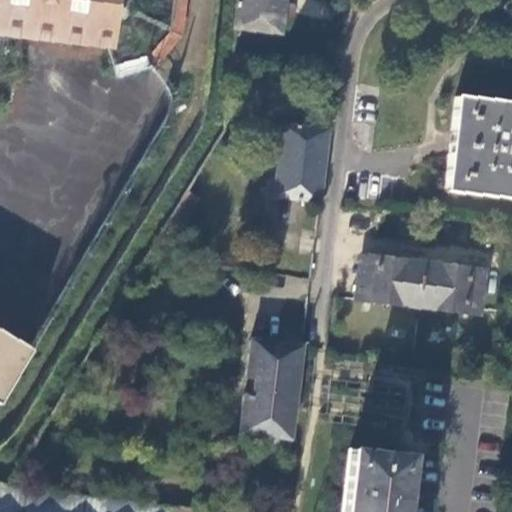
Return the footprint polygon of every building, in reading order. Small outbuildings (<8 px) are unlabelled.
[(0,0),(0,393),(26,349),(0,333),(0,33),(22,37),(107,47),(115,77),(150,66),(177,36),(182,0),(0,0)] [(286,0),(237,0),(234,30),(282,36),(286,0)] [(443,193),(511,200),(511,102),(454,96),(443,193)] [(319,200),(328,129),(281,124),(273,197),(319,203),(319,200)] [(197,198),(183,190),(144,255),(157,263),(162,256),(197,198)] [(435,246),(433,258),(473,262),(474,250),(435,246)] [(355,299),(478,314),(483,271),(360,256),(355,299)] [(288,450),(301,345),(303,333),(283,331),(282,343),(249,339),(244,376),(253,377),(250,396),(242,395),(237,433),(271,437),(269,448),(288,450)] [(341,511),(399,511),(406,457),(349,450),(341,511)] [(228,511),(5,485),(0,484),(0,511),(7,511),(228,511)]
